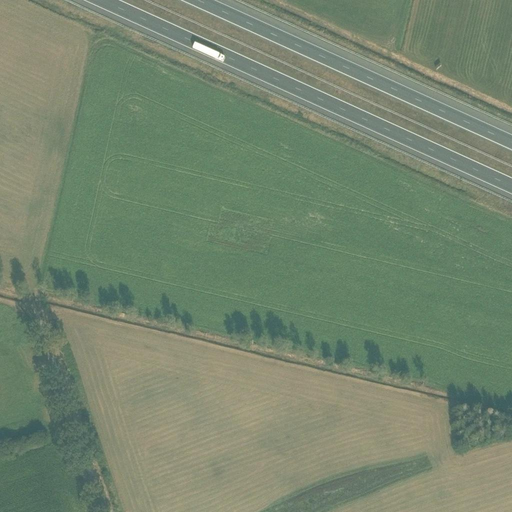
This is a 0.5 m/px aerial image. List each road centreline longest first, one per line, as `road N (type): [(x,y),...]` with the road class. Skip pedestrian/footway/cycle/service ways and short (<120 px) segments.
road 1 (motorway): [(111,0),(511,183)]
road 2 (motorway): [(511,138),(207,0)]
road 3 (unclassified): [(108,511),(31,290)]
